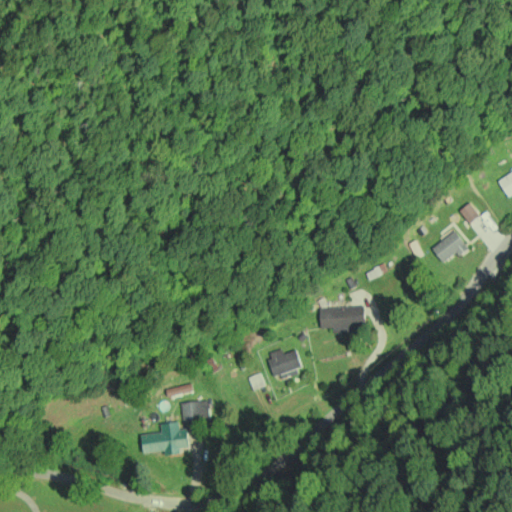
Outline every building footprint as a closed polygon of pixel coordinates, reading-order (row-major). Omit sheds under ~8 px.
[(511,171),(498,181),(509,196),(511,193),(511,171)] [(480,216),(470,202),(459,211),(469,224),(480,216)] [(467,247),(455,229),(431,246),(444,264),(467,247)] [(365,325),(364,307),(320,308),(321,329),(333,328),(333,332),(355,331),(355,326),(365,325)] [(295,350),(284,354),(282,349),(267,354),(276,380),(302,371),(295,350)] [(182,401),(183,422),(209,421),(209,400),(182,401)] [(187,428),(180,429),(179,422),(161,423),(162,432),(142,435),(144,453),(165,451),(165,455),(181,454),(180,448),(189,447),(187,428)]
